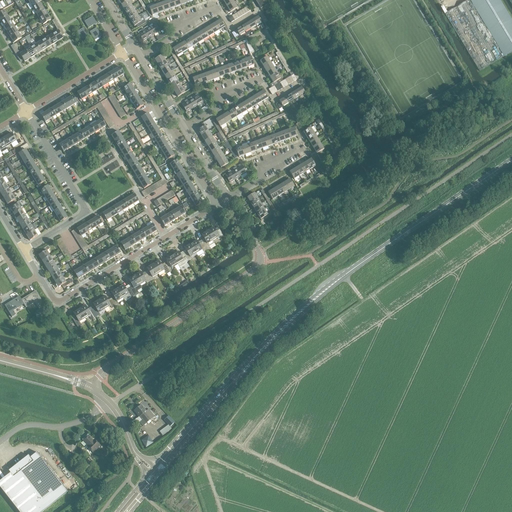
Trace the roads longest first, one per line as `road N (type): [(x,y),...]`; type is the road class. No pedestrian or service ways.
road 1 (unclassified): [(511,135),(140,384)]
road 2 (primary): [(254,360),(352,268),(511,161)]
road 3 (tertiary): [(91,387),(262,260),(226,197)]
road 4 (residential): [(39,276),(60,300),(216,205)]
road 5 (residential): [(24,250),(84,210),(26,111)]
road 6 (primary): [(159,475),(254,360)]
road 7 (primary): [(254,360),(155,467)]
road 8 (residential): [(141,56),(216,10),(231,27),(259,8)]
road 9 (residential): [(183,127),(260,82),(271,99),(299,81)]
road 10 (unclassified): [(0,441),(18,427),(70,424),(110,403)]
